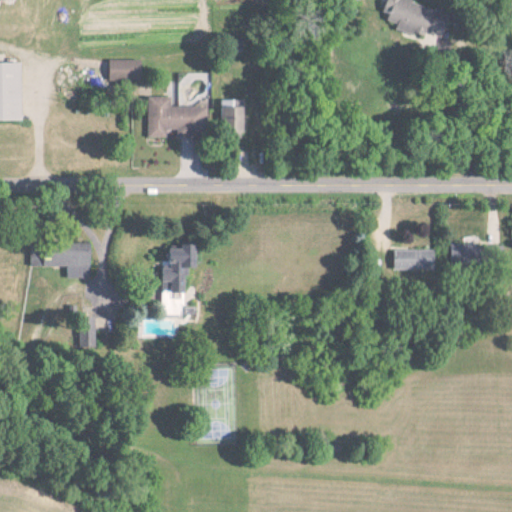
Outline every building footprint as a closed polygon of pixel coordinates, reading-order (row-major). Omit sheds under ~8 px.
[(391,30),(418,38),(427,7),(403,0),(380,0),(377,11),(384,13),(381,21),(393,24),(391,30)] [(134,80),(134,61),(111,60),(110,80),(134,80)] [(0,120),(22,120),(21,62),(0,62),(0,120)] [(200,107),(164,107),(164,98),(142,98),(142,138),(160,138),(160,131),(200,131),(200,107)] [(230,101),(215,100),(213,139),(235,140),(237,108),(229,108),(230,101)] [(30,265),(66,266),(66,278),(90,279),(91,245),(31,243),(30,265)] [(172,248),(172,267),(165,267),(164,281),(172,281),(172,292),(186,292),(186,266),(194,266),(194,243),(184,243),(184,248),(172,248)] [(466,245),(442,244),(441,265),(465,266),(466,245)] [(495,247),(475,247),(474,265),(494,265),(495,247)] [(385,270),(424,271),(425,251),(385,251),(385,270)] [(170,315),(182,315),(183,293),(172,292),(172,282),(163,282),(162,309),(170,309),(170,315)]
